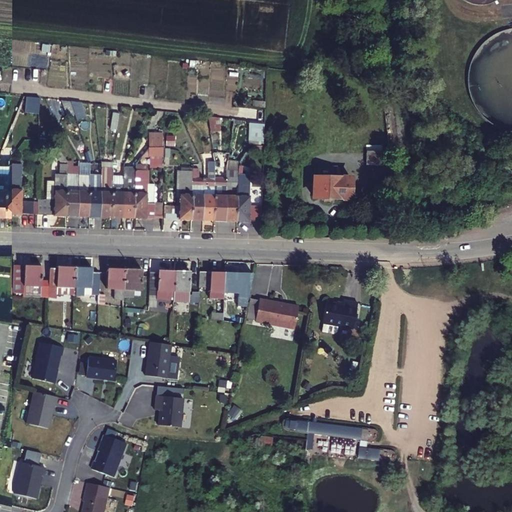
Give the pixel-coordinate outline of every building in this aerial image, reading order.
[(511,29),(510,30),(504,32),(497,35),(492,38),(487,42),(482,47),(478,52),(475,58),(472,64),(471,71),(470,77),(470,84),(470,90),(472,97),(474,103),(478,109),(481,114),(486,119),(491,123),(496,127),(502,130),(509,132),(511,132),(511,29)] [(63,104),(68,117),(75,115),(70,102),(63,104)] [(121,114),(114,113),(112,129),(119,130),(121,114)] [(221,131),(219,117),(212,117),(214,132),(221,131)] [(248,143),(262,144),(263,122),(248,121),(248,143)] [(162,132),(150,132),(149,147),(164,147),(164,140),(162,140),(162,132)] [(166,135),(165,145),(174,146),(174,135),(166,135)] [(67,161),(59,149),(54,152),(61,162),(67,161)] [(366,164),(383,165),(383,153),(366,153),(366,164)] [(101,162),(101,163),(101,175),(113,175),(114,162),(101,162)] [(0,171),(10,172),(10,164),(0,163),(0,171)] [(10,172),(9,213),(20,214),(21,172),(21,164),(10,163),(10,164),(10,172)] [(67,174),(67,164),(60,163),(60,173),(55,173),(55,180),(47,180),(46,199),(37,199),(37,201),(37,214),(66,216),(67,174)] [(90,174),(90,163),(78,163),(78,174),(90,174)] [(123,176),(122,217),(133,218),(134,176),(134,169),(134,168),(124,167),(123,176)] [(238,179),(238,170),(226,170),(226,178),(238,179)] [(238,179),(250,179),(250,171),(238,170),(238,179)] [(0,213),(9,213),(10,172),(0,171),(0,213)] [(77,216),(78,174),(67,174),(66,216),(77,216)] [(89,216),(90,174),(78,174),(77,216),(89,216)] [(100,216),(101,175),(90,174),(89,216),(100,216)] [(111,217),(113,175),(101,175),(100,216),(111,217)] [(123,176),(118,175),(113,175),(111,217),(122,217),(123,176)] [(134,176),(133,218),(146,218),(154,218),(154,203),(146,203),(146,176),(134,176)] [(350,199),(351,178),(315,176),(313,197),(350,199)] [(191,219),(193,177),(180,177),(179,218),(191,219)] [(203,178),(199,178),(193,177),(191,219),(202,219),(203,178)] [(215,178),(208,178),(203,178),(202,219),(214,219),(215,178)] [(225,220),(226,178),(215,178),(214,219),(225,220)] [(236,220),(238,179),(226,178),(225,220),(236,220)] [(248,221),(250,179),(238,179),(236,220),(248,221)] [(29,200),(28,214),(37,214),(37,201),(29,200)] [(172,205),(165,205),(164,218),(172,218),(172,205)] [(252,207),(251,221),(261,221),(262,208),(252,207)] [(41,286),(42,265),(13,264),(13,293),(24,294),(23,286),(41,286)] [(57,268),(50,268),(48,297),(56,298),(57,294),(73,295),(74,267),(57,266),(57,268)] [(92,273),(92,268),(74,267),(73,295),(73,296),(82,297),(83,288),(99,289),(99,273),(92,273)] [(124,297),(125,269),(107,268),(106,289),(114,289),(114,299),(111,298),(110,306),(123,307),(124,297)] [(125,269),(124,297),(133,297),(134,290),(141,290),(142,270),(125,269)] [(157,270),(157,272),(149,272),(148,295),(157,295),(156,300),(170,301),(170,291),(173,292),(174,271),(157,270)] [(189,292),(190,272),(174,271),(173,292),(172,314),(181,315),(181,301),(186,301),(186,292),(189,292)] [(223,293),(224,273),(199,272),(199,287),(209,287),(209,292),(223,293)] [(222,313),(222,321),(243,324),(245,315),(228,314),(229,293),(239,293),(239,285),(243,285),(242,296),(248,296),(253,274),(224,273),(223,293),(222,313)] [(140,310),(148,311),(148,295),(140,294),(140,310)] [(328,300),(324,321),(326,322),(324,330),(336,332),(339,330),(340,324),(354,326),(359,301),(345,298),(344,303),(328,300)] [(260,299),(257,321),(295,327),(299,305),(260,299)] [(211,319),(222,321),(222,313),(211,312),(211,319)] [(166,378),(171,344),(150,342),(148,353),(150,354),(149,358),(148,359),(145,375),(166,378)] [(63,348),(39,343),(35,363),(36,363),(32,380),(53,384),(55,376),(55,375),(59,357),(61,357),(63,348)] [(86,376),(114,380),(116,360),(89,356),(86,376)] [(31,391),(26,424),(51,427),(55,395),(31,391)] [(158,426),(180,428),(183,399),(156,397),(154,411),(159,411),(158,426)] [(308,431),(306,453),(352,457),(354,438),(364,439),(363,446),(359,445),(358,457),(380,460),(381,449),(369,447),(371,427),(287,419),(286,429),(308,431)] [(127,445),(106,437),(100,453),(101,454),(97,463),(95,462),(92,470),(115,479),(119,466),(127,445)] [(14,495),(36,500),(42,477),(43,477),(45,469),(21,463),(14,495)] [(105,511),(108,500),(86,494),(84,503),(85,503),(82,511),(105,511)]
